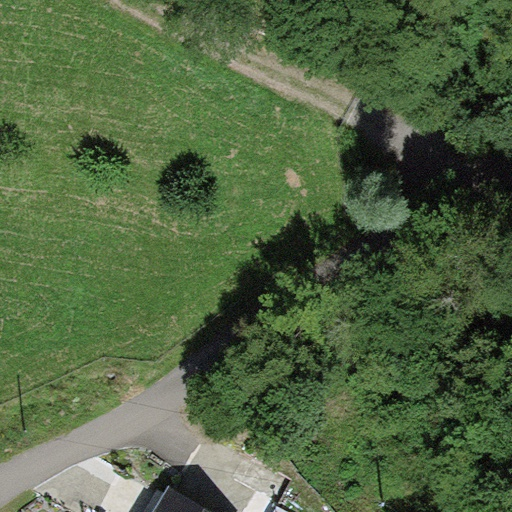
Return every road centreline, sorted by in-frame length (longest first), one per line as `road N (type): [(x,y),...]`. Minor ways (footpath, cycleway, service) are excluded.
road 1 (unclassified): [(127,414),(220,349),(511,176)]
road 2 (track): [(150,0),(476,196)]
road 3 (track): [(127,414),(280,401)]
road 4 (residential): [(0,497),(127,414)]
road 5 (track): [(127,414),(230,511)]
